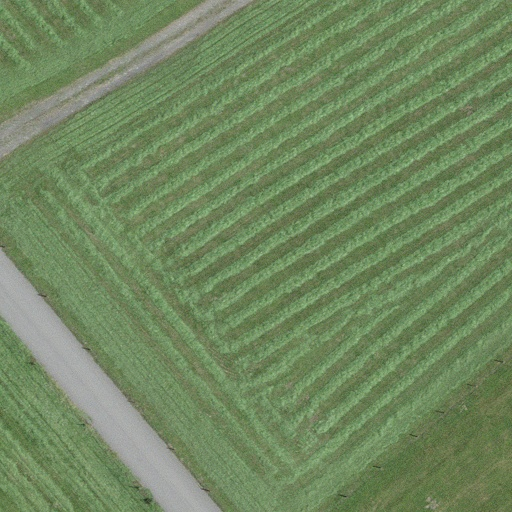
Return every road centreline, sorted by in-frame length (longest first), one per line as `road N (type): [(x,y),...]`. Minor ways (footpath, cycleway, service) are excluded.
road 1 (unclassified): [(185,511),(0,291)]
road 2 (track): [(0,148),(235,0)]
